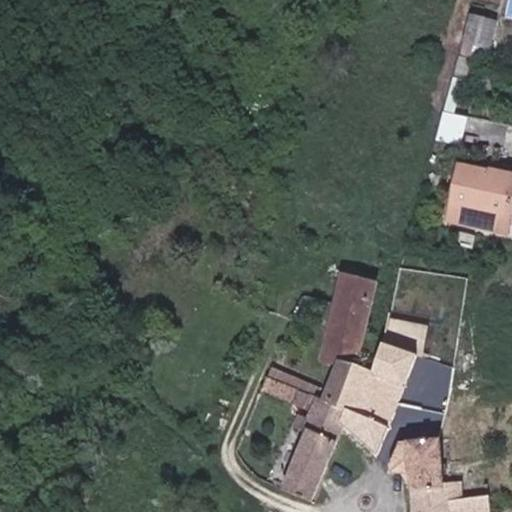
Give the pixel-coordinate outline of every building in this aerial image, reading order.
[(443,137),(466,141),(470,113),(447,110),(443,137)] [(511,178),(466,168),(455,212),(511,225),(511,224),(511,178)] [(327,412),(352,423),(372,381),(357,376),(383,288),(352,280),(327,368),(339,373),(327,412)] [(385,347),(372,381),(352,423),(380,458),(406,376),(397,373),(402,354),(385,347)] [(316,394),(270,375),(266,384),(273,387),(298,399),(314,406),(316,394)] [(269,398),(294,410),(298,399),(273,387),(269,398)] [(294,410),(285,433),(302,439),(337,454),(352,423),(327,412),(314,406),(298,399),(294,410)] [(337,454),(302,439),(284,483),(307,499),(316,501),(337,454)] [(444,495),(446,442),(405,442),(393,481),(414,480),(414,511),(487,511),(486,495),(444,495)]
